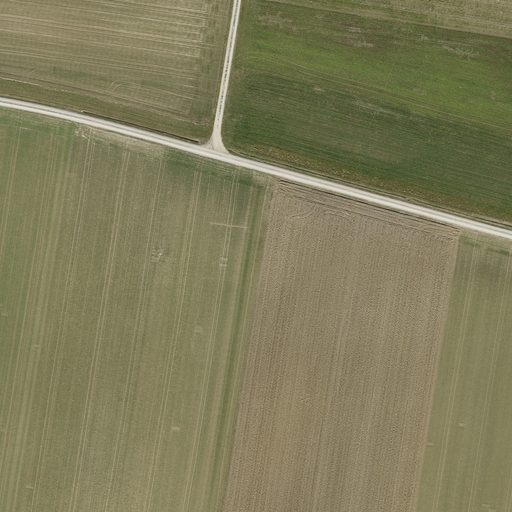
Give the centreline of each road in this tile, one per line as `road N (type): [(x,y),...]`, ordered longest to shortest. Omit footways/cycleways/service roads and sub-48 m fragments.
road 1 (track): [(0,101),(511,234)]
road 2 (track): [(238,0),(215,153)]
